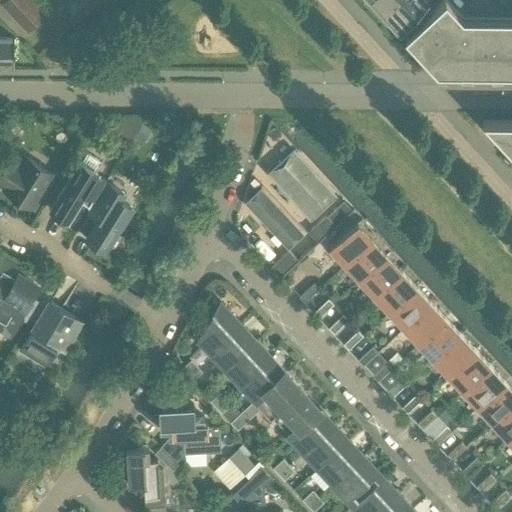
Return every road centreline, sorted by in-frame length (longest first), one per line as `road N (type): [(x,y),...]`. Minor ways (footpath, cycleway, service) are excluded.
road 1 (residential): [(472,511),(214,237)]
road 2 (residential): [(0,222),(167,327)]
road 3 (residential): [(63,481),(167,327)]
